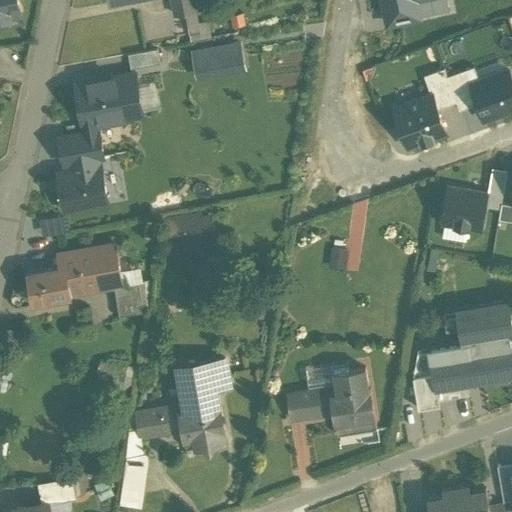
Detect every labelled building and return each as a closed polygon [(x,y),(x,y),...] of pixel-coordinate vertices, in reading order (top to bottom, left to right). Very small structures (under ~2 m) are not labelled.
[(18,0),(0,0),(0,17),(21,13),(18,0)] [(194,0),(173,0),(176,14),(196,10),(194,0)] [(382,0),(388,23),(449,10),(447,0),(382,0)] [(176,14),(173,15),(177,35),(200,31),(196,10),(176,14)] [(244,23),(242,12),(232,14),(234,25),(244,23)] [(241,40),(191,49),(197,78),(246,69),(241,40)] [(157,47),(128,53),(131,68),(160,62),(157,47)] [(475,68),(479,80),(506,70),(502,58),(475,68)] [(447,75),(457,101),(460,109),(478,102),(471,83),(479,80),(475,68),(474,65),(447,75)] [(432,93),(438,108),(457,101),(447,75),(444,67),(424,75),(431,94),(432,93)] [(479,80),(471,83),(478,102),(484,117),(511,106),(511,78),(509,69),(506,70),(479,80)] [(135,72),(76,83),(84,124),(86,124),(87,131),(97,129),(95,122),(143,113),(142,110),(138,85),(135,72)] [(138,85),(142,110),(162,106),(156,82),(138,85)] [(431,94),(395,107),(408,145),(446,131),(438,108),(432,93),(431,94)] [(87,131),(60,136),(65,162),(70,161),(98,156),(103,155),(98,129),(97,129),(87,131)] [(98,156),(70,161),(71,168),(58,171),(65,208),(108,200),(101,163),(99,163),(98,156)] [(101,163),(108,200),(127,197),(119,160),(101,163)] [(489,191),(447,184),(441,222),(482,228),(489,191)] [(511,203),(501,201),(499,217),(511,219),(511,203)] [(211,215),(170,220),(172,232),(165,233),(166,240),(162,240),(163,246),(173,245),(173,240),(186,239),(185,231),(196,229),(199,246),(215,244),(211,215)] [(116,244),(102,247),(107,272),(121,269),(116,244)] [(102,247),(57,255),(59,267),(27,272),(33,302),(72,295),(71,291),(102,285),(99,273),(107,272),(102,247)] [(99,273),(102,285),(114,283),(139,279),(145,310),(148,309),(153,277),(143,279),(141,265),(121,269),(107,272),(99,273)] [(139,279),(114,283),(120,314),(145,310),(139,279)] [(466,340),(467,344),(431,350),(437,386),(438,386),(467,381),(474,380),(474,379),(480,378),(480,379),(511,373),(511,343),(510,333),(511,332),(511,323),(508,301),(458,310),(461,328),(463,340),(466,340)] [(461,328),(458,310),(448,311),(451,330),(461,328)] [(441,405),(440,399),(438,386),(437,386),(431,350),(418,352),(413,378),(419,408),(441,405)] [(225,356),(178,365),(185,403),(186,409),(181,410),(184,428),(187,446),(202,444),(203,444),(211,449),(217,442),(217,441),(226,440),(219,403),(216,387),(228,385),(229,387),(230,386),(229,384),(230,384),(225,356)] [(114,364),(126,366),(127,360),(108,357),(104,387),(123,390),(124,384),(112,383),(114,364)] [(308,390),(336,386),(333,372),(349,370),(348,363),(306,369),(308,390)] [(124,384),(126,366),(114,364),(112,383),(124,384)] [(349,370),(333,372),(336,386),(337,393),(330,394),(333,412),(337,435),(376,428),(370,387),(368,388),(365,367),(349,370)] [(469,394),(467,381),(438,386),(440,399),(469,394)] [(308,390),(298,392),(302,416),(302,417),(333,412),(330,394),(337,393),(336,386),(308,390)] [(302,416),(298,392),(287,394),(291,418),(302,416)] [(185,403),(147,409),(152,434),(184,428),(181,410),(186,409),(185,403)] [(110,432),(122,434),(126,409),(115,408),(101,412),(99,425),(110,432)] [(147,409),(136,411),(140,428),(141,436),(142,436),(152,434),(147,409)] [(140,428),(130,430),(127,456),(145,452),(142,436),(141,436),(140,428)] [(145,452),(127,456),(120,503),(142,506),(148,461),(148,452),(145,452)] [(511,462),(498,465),(503,501),(511,499),(511,462)] [(73,475),(38,481),(42,501),(50,500),(50,502),(77,497),(73,475)] [(470,490),(464,491),(463,484),(456,485),(460,511),(490,511),(489,503),(486,487),(470,490)] [(444,494),(427,496),(430,511),(460,511),(456,485),(449,486),(450,493),(444,494)] [(42,501),(12,507),(13,511),(51,511),(50,502),(50,500),(42,501)] [(503,501),(489,503),(490,511),(505,511),(503,501)]
